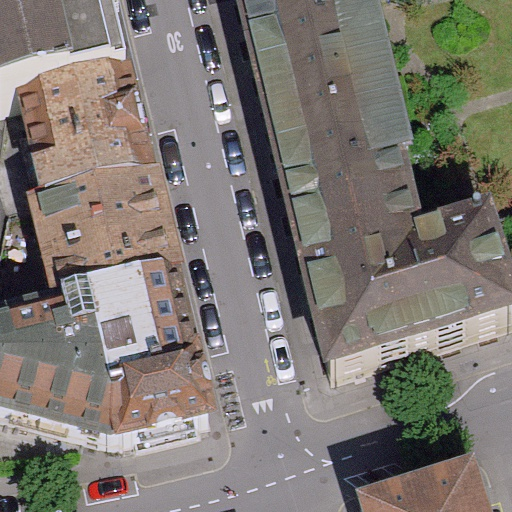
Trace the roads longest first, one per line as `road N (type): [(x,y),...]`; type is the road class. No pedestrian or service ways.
road 1 (residential): [(168,0),(286,479)]
road 2 (residential): [(286,479),(511,408)]
road 3 (residential): [(163,511),(286,479)]
